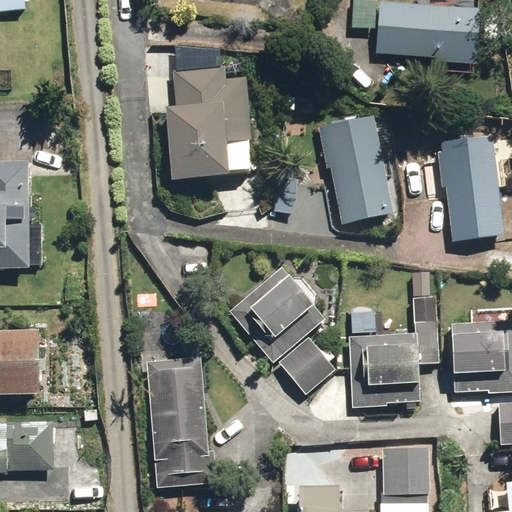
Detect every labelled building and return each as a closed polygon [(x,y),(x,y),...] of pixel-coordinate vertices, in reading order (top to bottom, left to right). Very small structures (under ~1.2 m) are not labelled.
[(29,0),(0,0),(0,12),(30,12),(29,0)] [(488,6),(377,0),(353,0),(352,29),(382,31),(380,54),(444,58),(444,63),(484,65),(485,39),(501,40),(502,15),(487,14),(488,6)] [(175,106),(180,180),(241,177),(240,169),(263,168),(258,77),(233,78),(232,67),(179,70),(181,106),(175,106)] [(402,213),(379,117),(326,129),(349,226),(402,213)] [(507,238),(499,133),(448,137),(456,242),(507,238)] [(0,268),(28,269),(29,162),(0,161),(0,268)] [(511,248),(486,246),(483,275),(511,278),(511,248)] [(479,251),(452,248),(449,268),(477,272),(479,251)] [(335,316),(290,262),(230,312),(277,368),(283,362),(312,397),(342,372),(312,335),(335,316)] [(428,405),(430,342),(444,342),(444,299),(417,299),(417,323),(422,324),(422,333),(385,332),(385,316),(353,315),(351,408),(368,409),(367,416),(396,417),(396,405),(428,405)] [(511,324),(458,320),(456,340),(465,341),(462,372),(507,375),(506,394),(511,394),(511,324)] [(48,330),(0,330),(0,397),(48,397),(48,330)] [(211,365),(154,367),(159,489),(225,486),(223,452),(215,452),(211,365)] [(490,440),(511,440),(511,402),(503,402),(502,418),(461,416),(459,454),(489,455),(490,440)] [(0,469),(59,469),(59,423),(0,423),(0,469)] [(437,511),(438,502),(434,501),(436,452),(388,450),(385,511),(345,511),(346,491),(301,489),(300,511),(437,511)] [(491,503),(492,511),(511,511),(511,480),(508,481),(510,501),(491,503)] [(43,511),(44,491),(2,491),(1,511),(43,511)]
